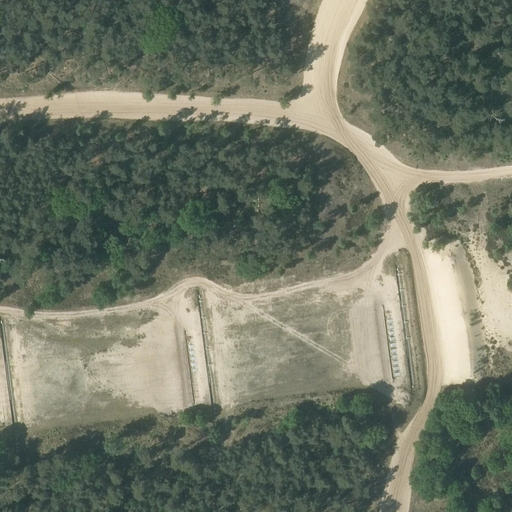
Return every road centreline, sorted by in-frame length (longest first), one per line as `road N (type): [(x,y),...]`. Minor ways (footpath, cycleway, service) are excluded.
road 1 (track): [(395,511),(408,450),(435,388),(433,355),(413,246),(373,159),(337,129),(286,112),(83,108),(0,116)]
road 2 (track): [(511,175),(430,175),(373,159)]
road 3 (track): [(311,118),(325,59),(354,0)]
